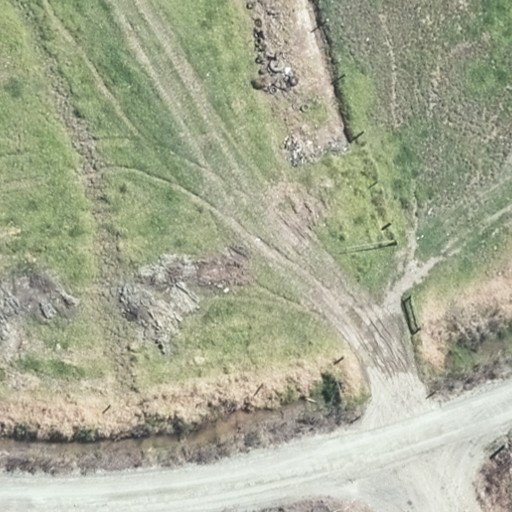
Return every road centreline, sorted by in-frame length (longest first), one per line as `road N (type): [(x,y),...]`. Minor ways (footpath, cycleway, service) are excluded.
road 1 (track): [(511,364),(366,408),(109,455),(0,449)]
road 2 (track): [(366,408),(454,511)]
